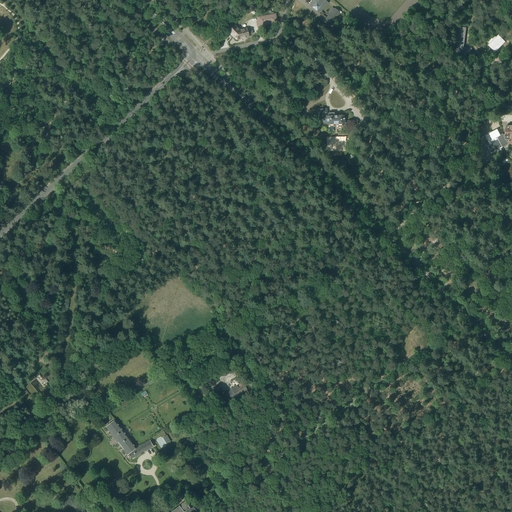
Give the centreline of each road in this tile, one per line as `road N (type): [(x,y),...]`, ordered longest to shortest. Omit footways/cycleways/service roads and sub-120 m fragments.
road 1 (secondary): [(511,361),(195,55)]
road 2 (tertiary): [(0,235),(187,63)]
road 3 (track): [(419,257),(460,207),(511,182)]
